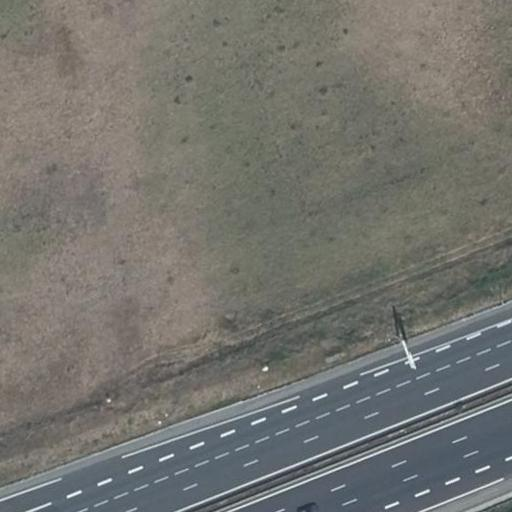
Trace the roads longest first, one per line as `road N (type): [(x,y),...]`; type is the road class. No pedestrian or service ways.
road 1 (motorway): [(511,346),(105,511)]
road 2 (motorway): [(293,511),(511,424)]
